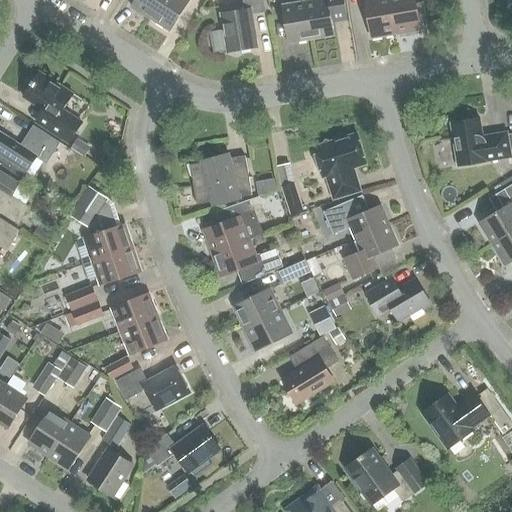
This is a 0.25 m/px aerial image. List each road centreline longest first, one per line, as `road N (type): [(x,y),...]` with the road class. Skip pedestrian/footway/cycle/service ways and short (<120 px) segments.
road 1 (residential): [(273,464),(182,285),(142,162),(140,123),(159,80)]
road 2 (residential): [(478,320),(424,221),(396,151),(380,76)]
road 3 (residential): [(273,464),(478,320)]
road 4 (residential): [(380,76),(216,96),(159,80)]
road 5 (residential): [(159,80),(40,0)]
